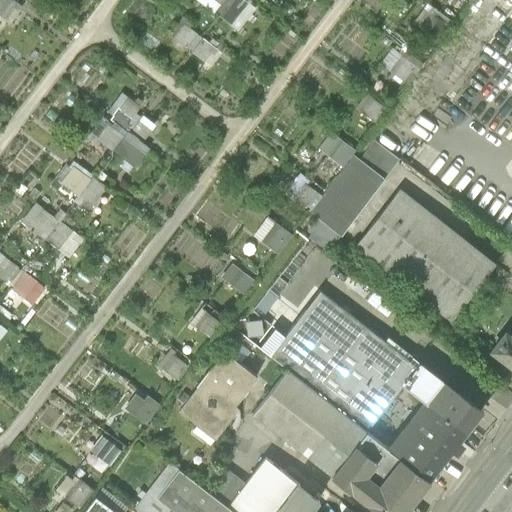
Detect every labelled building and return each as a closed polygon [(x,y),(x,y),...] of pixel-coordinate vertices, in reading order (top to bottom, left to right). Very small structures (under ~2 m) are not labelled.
[(0,0),(0,15),(5,19),(17,2),(13,0),(0,0)] [(201,0),(200,2),(214,13),(224,0),(201,0)] [(232,0),(219,17),(237,30),(254,9),(242,0),(232,0)] [(422,30),(438,42),(450,28),(434,15),(422,30)] [(172,37),(187,48),(197,35),(182,24),(172,37)] [(215,48),(202,39),(191,53),(204,63),(215,48)] [(393,74),(406,85),(421,66),(407,55),(393,74)] [(354,109),(374,124),(386,110),(366,94),(354,109)] [(118,109),(131,119),(140,107),(127,97),(118,109)] [(155,126),(143,116),(132,131),(144,140),(155,126)] [(95,138),(111,151),(126,132),(112,122),(109,126),(106,123),(95,138)] [(318,149),(342,168),(355,152),(331,133),(318,149)] [(134,168),(148,149),(128,134),(114,152),(134,168)] [(358,161),(382,178),(384,180),(399,161),(373,142),(358,161)] [(309,213),(340,236),(382,178),(358,161),(353,157),(309,213)] [(90,179),(72,166),(59,182),(77,196),(90,179)] [(105,189),(92,179),(79,197),(91,207),(105,189)] [(295,200),(309,211),(320,197),(306,186),(295,200)] [(401,191),(356,249),(450,321),(494,264),(401,191)] [(58,220),(35,203),(21,221),(44,238),(58,220)] [(74,232),(60,222),(46,240),(59,251),(74,232)] [(261,242),(277,253),(291,235),(276,224),(261,242)] [(17,267),(4,257),(0,262),(0,277),(6,282),(17,267)] [(221,278),(243,295),(254,281),(232,264),(221,278)] [(36,282),(23,271),(12,285),(26,296),(36,282)] [(260,344),(273,327),(263,320),(279,299),(268,292),(240,329),(260,344)] [(370,431),(405,385),(419,366),(321,292),(272,358),(289,371),(370,431)] [(197,329),(209,338),(221,324),(209,314),(197,329)] [(504,333),(488,353),(511,371),(511,331),(508,336),(504,333)] [(228,352),(182,412),(218,440),(241,410),(238,407),(261,377),(228,352)] [(165,371),(177,381),(189,366),(177,357),(165,371)] [(405,385),(427,401),(469,432),(483,414),(419,366),(405,385)] [(370,431),(289,371),(255,416),(336,477),(361,443),(370,431)] [(125,409),(145,424),(160,405),(146,395),(143,400),(135,394),(125,409)] [(392,447),(405,457),(434,479),(469,432),(427,401),(392,447)] [(90,451),(110,466),(120,452),(100,437),(90,451)] [(382,511),(408,511),(434,479),(405,457),(385,484),(372,474),(382,459),(361,443),(336,477),(382,511)] [(248,486),(232,507),(238,511),(280,511),(302,484),(268,459),(248,486)] [(238,511),(232,507),(208,489),(172,462),(135,509),(138,511),(170,511),(172,509),(176,511),(238,511)] [(224,468),(208,489),(232,507),(248,486),(224,468)] [(62,498),(78,510),(93,491),(76,478),(62,498)] [(317,511),(325,502),(302,484),(280,511),(317,511)]
